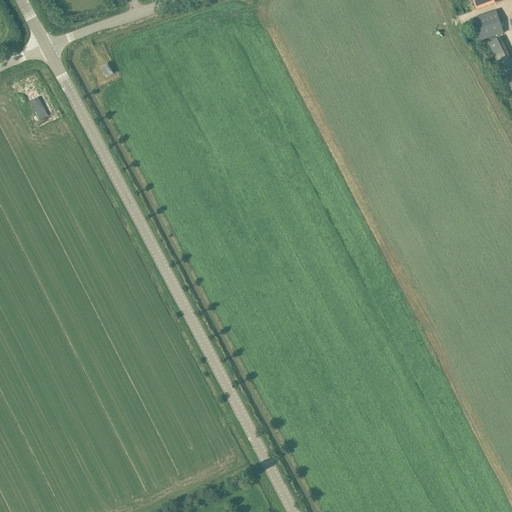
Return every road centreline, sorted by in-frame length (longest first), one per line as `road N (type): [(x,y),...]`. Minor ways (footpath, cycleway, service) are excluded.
road 1 (tertiary): [(290,511),(44,46)]
road 2 (unclassified): [(44,46),(181,0)]
